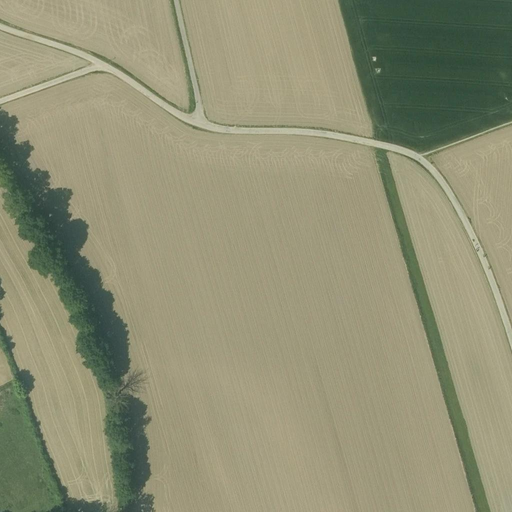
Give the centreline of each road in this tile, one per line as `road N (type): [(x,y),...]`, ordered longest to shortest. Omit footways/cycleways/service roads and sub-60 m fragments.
road 1 (unclassified): [(198,121),(341,135),(418,156),(458,206),(511,338)]
road 2 (unclassified): [(198,121),(176,0)]
